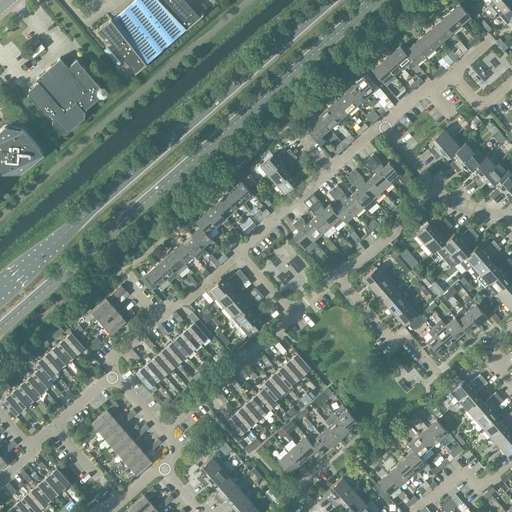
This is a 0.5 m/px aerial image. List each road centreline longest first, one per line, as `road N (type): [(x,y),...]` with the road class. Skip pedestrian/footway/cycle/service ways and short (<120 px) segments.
road 1 (secondary): [(0,327),(374,0)]
road 2 (secondary): [(332,0),(0,292)]
road 3 (residential): [(165,434),(292,316)]
road 4 (residential): [(383,126),(444,78),(474,111),(511,81)]
road 5 (residential): [(443,381),(400,331),(390,338),(339,279)]
road 6 (residential): [(339,279),(436,188)]
road 7 (residential): [(414,511),(459,472),(477,491),(511,463)]
road 8 (residential): [(238,253),(330,169)]
